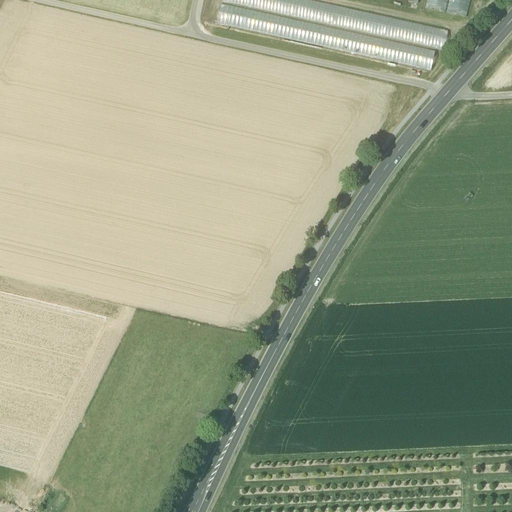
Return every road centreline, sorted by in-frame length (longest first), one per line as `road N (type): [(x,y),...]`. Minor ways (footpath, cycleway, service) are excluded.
road 1 (primary): [(195,511),(362,201),(511,19)]
road 2 (track): [(39,0),(447,92)]
